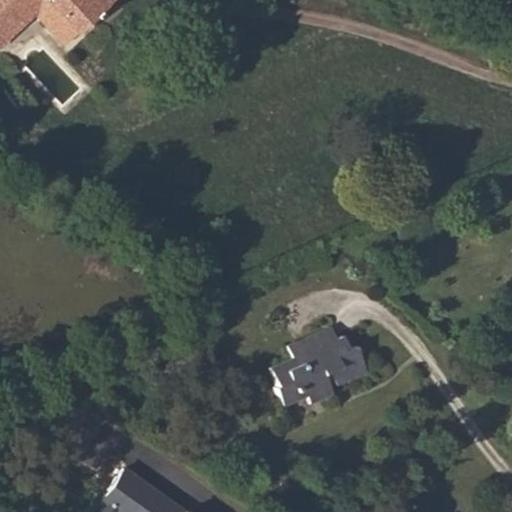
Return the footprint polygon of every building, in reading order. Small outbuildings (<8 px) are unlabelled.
[(52,52),(96,16),(90,7),(97,0),(33,0),(31,2),(29,0),(0,0),(0,33),(9,26),(24,44),(37,34),(52,52)] [(37,34),(24,44),(39,63),(52,52),(37,34)] [(260,375),(267,392),(262,394),(272,413),(295,404),(299,413),(324,402),(320,392),(328,389),(332,395),(363,381),(350,354),(342,358),(336,345),(328,346),(323,336),(277,356),(282,366),(260,375)] [(99,506),(107,511),(138,511),(149,497),(120,476),(99,506)] [(170,511),(149,497),(138,511),(107,511),(99,506),(94,511),(170,511)]
